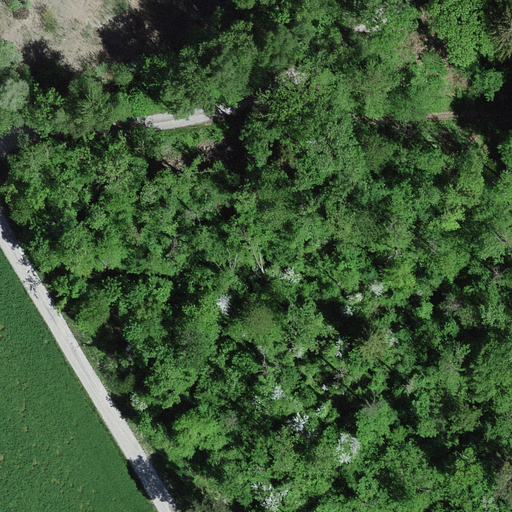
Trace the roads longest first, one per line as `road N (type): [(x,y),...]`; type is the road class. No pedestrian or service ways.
road 1 (track): [(0,138),(227,110),(305,73),(403,0)]
road 2 (track): [(171,511),(0,221)]
